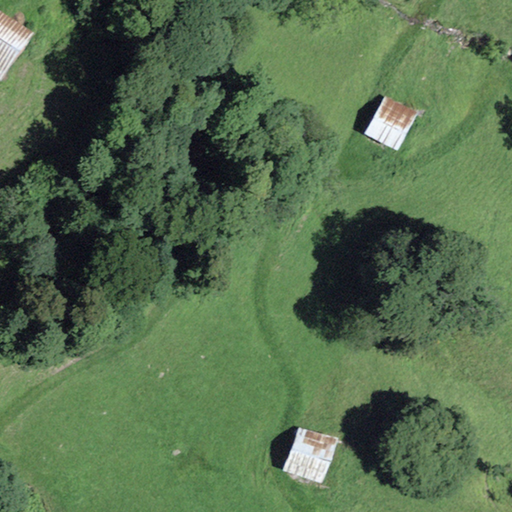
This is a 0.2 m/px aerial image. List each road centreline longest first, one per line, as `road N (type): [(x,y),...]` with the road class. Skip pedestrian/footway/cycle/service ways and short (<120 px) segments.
road 1 (track): [(429,0),(400,37),(339,168),(201,260),(93,359),(0,411)]
road 2 (track): [(284,210),(255,300),(296,375),(262,472)]
